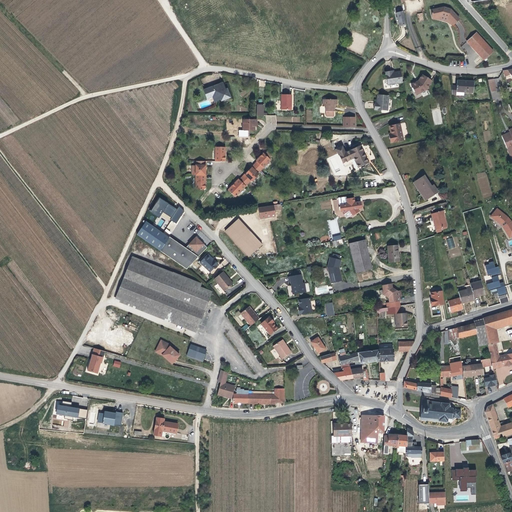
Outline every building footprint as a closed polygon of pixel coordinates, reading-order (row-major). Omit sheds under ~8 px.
[(460,19),(452,10),(445,8),(432,11),(434,19),(442,17),(441,20),(443,21),(447,22),(448,19),(454,25),(460,19)] [(406,28),(403,14),(396,16),(397,23),(399,30),(406,28)] [(485,60),(494,52),(478,33),(469,41),(485,60)] [(391,74),(390,74),(389,72),(385,72),(387,86),(403,84),(401,73),(393,74),(391,74)] [(431,80),(421,75),(417,81),(410,85),(416,96),(425,90),(431,80)] [(493,78),(488,78),(490,91),(496,90),(494,81),(493,78)] [(228,95),(224,83),(208,89),(211,98),(216,96),(217,101),(222,99),(223,101),(228,100),(226,96),(228,95)] [(466,84),(457,83),(457,88),(452,88),(453,98),(457,98),(457,94),(464,94),(474,94),(474,84),(466,84)] [(298,89),(288,89),(288,105),(297,105),(297,102),(297,96),(298,96),(298,89)] [(389,96),(378,94),(377,101),(377,102),(377,104),(375,104),(374,110),(388,111),(389,96)] [(340,106),(340,101),(325,101),(325,107),(328,107),(328,117),(329,118),(335,118),(337,117),(337,111),(337,106),(340,106)] [(355,126),(355,116),(345,115),(345,126),(355,126)] [(244,131),(255,131),(255,128),(255,124),(257,124),(257,120),(244,120),(244,131)] [(390,137),(392,145),(405,142),(401,124),(391,127),(392,134),(392,135),(393,137),(390,137)] [(511,130),(509,132),(510,134),(508,135),(507,135),(503,137),(511,158),(511,130)] [(368,158),(360,141),(345,149),(342,143),(335,146),(342,160),(353,155),(357,163),(368,158)] [(226,148),(216,148),(216,162),(225,162),(226,154),(226,148)] [(265,156),(264,155),(261,157),(257,162),(257,163),(255,166),(261,172),(271,161),(268,158),(265,156)] [(207,162),(197,162),(197,167),(196,175),(196,190),(204,190),(206,188),(206,183),(206,170),(207,162)] [(258,174),(261,172),(255,166),(252,168),(258,174)] [(245,175),(246,176),(243,179),(249,185),(252,182),(259,175),(258,174),(252,168),(245,175)] [(431,185),(423,174),(413,182),(425,198),(437,190),(432,184),(431,185)] [(238,181),(228,191),(236,198),(249,185),(243,179),(242,178),(240,181),(239,180),(238,181)] [(479,184),(483,198),(492,196),(488,182),(479,184)] [(347,199),(347,197),(340,198),(341,205),(348,204),(347,199)] [(178,207),(177,209),(159,198),(150,212),(159,218),(163,212),(172,218),(164,231),(170,235),(185,210),(178,207)] [(361,202),(356,203),(355,198),(347,199),(348,204),(341,205),(342,211),(344,213),(347,213),(347,212),(351,212),(356,216),(359,212),(357,210),(362,209),(361,202)] [(259,208),(260,219),(276,217),(275,211),(281,210),(280,205),(259,208)] [(511,237),(511,220),(510,218),(497,208),(490,216),(491,218),(502,226),(509,239),(511,237)] [(447,227),(442,212),(432,215),(435,225),(434,226),(436,231),(447,227)] [(335,218),(327,221),(331,234),(340,231),(335,218)] [(169,238),(146,221),(139,232),(141,236),(160,252),(169,238)] [(250,233),(238,221),(225,233),(237,245),(250,233)] [(237,245),(250,258),(262,246),(250,233),(237,245)] [(204,246),(204,245),(196,237),(194,240),(188,245),(189,246),(186,249),(169,238),(160,252),(187,270),(207,248),(204,246)] [(453,237),(446,239),(449,249),(456,248),(453,237)] [(372,269),(365,240),(349,244),(357,273),(372,269)] [(399,263),(398,246),(388,247),(389,263),(399,263)] [(198,329),(213,288),(133,255),(116,296),(195,328),(198,329)] [(215,260),(213,261),(208,256),(201,263),(211,273),(219,264),(215,260)] [(327,269),(331,284),(341,281),(339,271),(338,271),(338,269),(338,268),(340,261),(329,258),(327,269)] [(484,264),(488,277),(501,273),(499,266),(496,267),(494,261),(484,264)] [(229,279),(223,272),(214,280),(224,292),(234,284),(229,279)] [(304,284),(302,284),(301,275),(289,277),(291,286),(293,286),(295,295),(306,293),(304,284)] [(500,303),(509,302),(504,280),(502,281),(501,275),(492,277),(493,282),(487,284),(488,290),(491,290),(492,293),(498,292),(500,303)] [(471,289),(473,299),(485,296),(481,283),(470,286),(471,289)] [(399,292),(393,288),(393,284),(383,286),(384,290),(380,291),(381,295),(384,295),(390,300),(391,305),(401,303),(400,299),(403,298),(402,291),(399,292)] [(460,300),(461,304),(474,301),(473,299),(471,289),(458,293),(460,300)] [(444,306),(442,292),(430,294),(431,300),(432,302),(430,303),(431,308),(444,306)] [(298,316),(311,313),(309,299),(298,301),(299,307),(300,310),(297,310),(298,316)] [(461,304),(460,300),(448,303),(450,314),(463,311),(461,304)] [(325,305),(328,318),(335,317),(332,303),(325,305)] [(242,314),(252,326),(260,319),(256,313),(254,314),(249,308),(242,314)] [(511,310),(483,319),(488,344),(488,346),(495,344),(492,328),(503,324),(511,321),(511,310)] [(405,319),(406,319),(406,314),(395,315),(395,329),(407,328),(407,322),(405,323),(405,319)] [(262,325),(270,335),(279,329),(274,323),(275,323),(272,318),(262,325)] [(474,322),(474,325),(475,324),(477,335),(478,343),(479,346),(488,344),(483,319),(474,322)] [(496,330),(511,325),(511,321),(503,324),(492,328),(495,344),(496,347),(499,346),(496,330)] [(457,329),(459,339),(477,335),(475,324),(474,325),(457,329)] [(318,354),(325,349),(318,338),(311,343),(318,354)] [(283,360),(293,354),(289,348),(283,340),(274,346),(283,360)] [(169,347),(170,346),(160,341),(156,349),(164,353),(162,356),(171,364),(179,356),(171,349),(169,347)] [(345,354),(342,342),(335,344),(338,356),(345,354)] [(203,362),(207,350),(191,344),(187,356),(203,362)] [(407,352),(413,344),(398,344),(398,352),(407,352)] [(496,347),(495,344),(488,346),(491,359),(498,357),(496,347)] [(106,352),(95,348),(88,371),(98,374),(101,364),(102,364),(106,352)] [(393,350),(378,351),(378,362),(387,362),(393,362),(393,350)] [(378,351),(357,354),(359,361),(360,364),(370,363),(378,362),(378,351)] [(349,364),(359,361),(357,354),(347,357),(349,364)] [(511,354),(498,357),(500,367),(511,365),(511,354)] [(321,364),(332,362),(330,355),(320,358),(321,364)] [(339,359),(341,366),(349,364),(347,357),(339,359)] [(500,367),(498,357),(491,359),(493,369),(500,367)] [(482,365),(483,371),(491,369),(489,360),(481,361),(482,365)] [(463,378),(484,375),(483,371),(482,365),(462,368),(463,378)] [(361,370),(360,366),(350,368),(352,379),(357,378),(362,378),(361,370)] [(450,377),(450,371),(450,367),(440,368),(440,378),(450,378),(450,377)] [(352,379),(350,368),(343,369),(342,370),(343,373),(333,374),(341,381),(346,380),(352,379)] [(229,374),(221,371),(217,383),(222,385),(218,397),(224,399),(232,401),(236,387),(225,383),(229,374)] [(494,376),(490,377),(489,375),(484,376),(486,388),(496,386),(494,376)] [(404,388),(430,393),(430,384),(430,382),(418,382),(417,384),(404,380),(404,384),(404,388)] [(440,388),(440,391),(440,395),(451,397),(451,388),(440,388)] [(235,394),(235,403),(243,403),(250,403),(250,394),(245,394),(245,389),(238,389),(238,394),(235,394)] [(275,403),(275,402),(284,402),(284,389),(274,389),(275,394),(250,394),(250,403),(264,403),(275,403)] [(511,395),(498,403),(502,412),(511,406),(511,395)] [(75,403),(66,402),(65,406),(61,406),(59,414),(69,416),(68,420),(76,421),(77,418),(90,420),(91,411),(78,408),(75,408),(75,403)] [(429,403),(422,402),(420,422),(427,422),(427,421),(447,424),(447,423),(450,424),(451,423),(456,420),(457,420),(460,420),(460,412),(455,412),(454,409),(453,408),(450,408),(450,407),(449,407),(448,406),(429,404),(429,403)] [(503,438),(511,435),(511,423),(501,428),(492,406),(486,409),(485,414),(493,438),(500,435),(502,434),(503,438)] [(124,427),(126,415),(119,413),(119,414),(117,414),(108,412),(108,415),(102,414),(101,423),(124,427)] [(384,416),(367,416),(366,443),(378,443),(378,433),(384,433),(384,416)] [(164,419),(158,418),(156,435),(164,436),(164,431),(178,433),(180,424),(166,422),(166,419),(164,419)] [(339,424),(334,424),(334,434),(352,434),(352,425),(344,425),(344,422),(339,422),(339,423),(339,424)] [(406,451),(405,455),(407,455),(421,455),(421,448),(416,449),(416,444),(411,445),(411,440),(413,440),(413,434),(407,430),(406,436),(406,451)] [(334,434),(333,434),(333,456),(352,456),(352,436),(341,436),(341,444),(334,444),(334,434)] [(352,434),(334,434),(334,444),(341,444),(341,436),(352,436),(352,434)] [(397,448),(397,436),(388,435),(388,437),(384,436),(383,454),(388,454),(388,445),(395,446),(395,448),(397,448)] [(397,436),(397,448),(396,451),(406,451),(406,436),(397,436)] [(461,451),(479,449),(479,441),(461,443),(461,451)] [(430,463),(444,462),(444,453),(430,454),(430,463)] [(503,465),(511,462),(511,459),(511,456),(501,459),(503,465)] [(511,471),(511,462),(503,465),(506,474),(511,471)] [(465,492),(483,490),(481,478),(463,480),(465,492)] [(419,505),(429,505),(429,504),(429,495),(428,486),(418,486),(419,505)] [(445,494),(429,495),(429,504),(430,504),(434,504),(434,503),(436,503),(436,506),(446,506),(445,494)]
